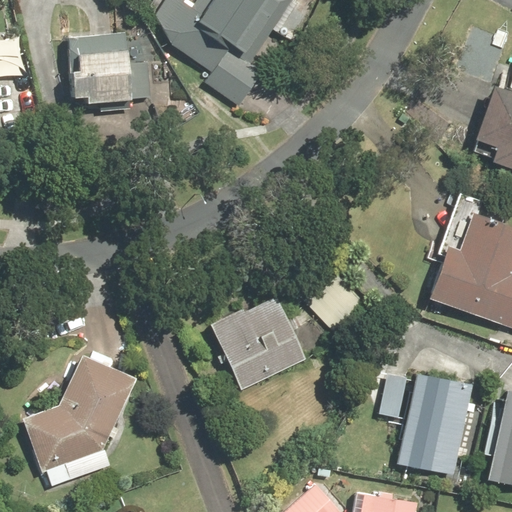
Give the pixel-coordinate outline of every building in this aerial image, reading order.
[(184,0),(161,0),(150,16),(165,45),(206,72),(223,47),(237,56),(238,54),(249,61),(289,0),(194,0),(191,4),(184,0)] [(116,34),(60,38),(63,100),(77,99),(77,104),(145,101),(143,63),(118,65),(116,34)] [(511,172),(511,96),(485,87),(467,141),(489,148),(484,163),(511,172)] [(511,228),(465,212),(451,251),(439,247),(421,301),(511,331),(511,228)] [(332,272),(301,299),(330,331),(360,304),(332,272)] [(238,308),(204,325),(237,391),(302,358),(271,296),(240,312),(238,308)] [(128,378),(75,355),(53,406),(17,419),(37,473),(99,450),(128,378)] [(408,373),(390,463),(449,475),(467,385),(408,373)] [(403,377),(382,375),(376,416),(397,418),(403,377)] [(511,392),(500,390),(482,481),(511,486),(511,392)] [(338,511),(309,480),(274,511),(338,511)] [(173,486),(145,491),(148,508),(176,503),(173,486)] [(408,511),(409,503),(358,495),(355,511),(408,511)]
